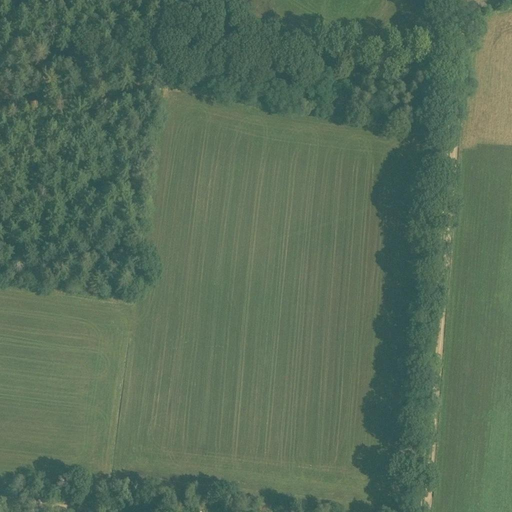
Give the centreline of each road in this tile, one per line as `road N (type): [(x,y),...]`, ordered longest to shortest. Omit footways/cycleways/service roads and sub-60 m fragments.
road 1 (track): [(469,0),(427,511)]
road 2 (track): [(121,511),(0,498)]
